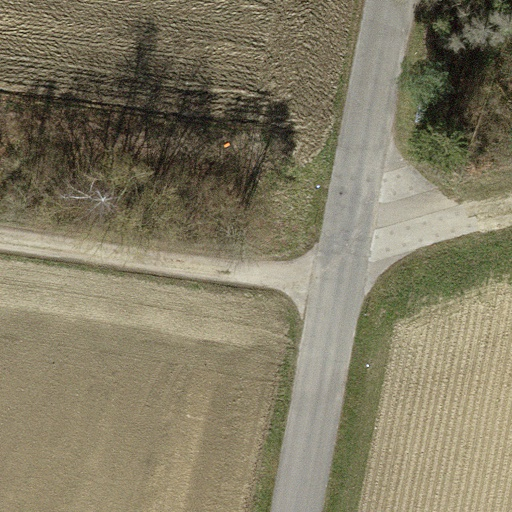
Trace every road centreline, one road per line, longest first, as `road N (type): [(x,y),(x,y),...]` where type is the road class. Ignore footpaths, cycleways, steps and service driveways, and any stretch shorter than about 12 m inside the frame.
road 1 (track): [(511,206),(281,274),(0,235)]
road 2 (unclassified): [(302,511),(393,0)]
